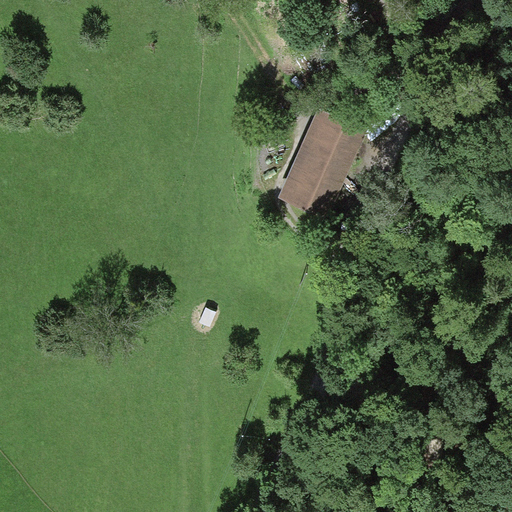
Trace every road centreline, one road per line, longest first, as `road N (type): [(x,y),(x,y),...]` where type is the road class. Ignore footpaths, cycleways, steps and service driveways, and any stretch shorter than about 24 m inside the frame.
road 1 (track): [(317,387),(348,250),(477,0)]
road 2 (track): [(317,387),(421,425),(488,511)]
road 3 (track): [(267,511),(317,387)]
